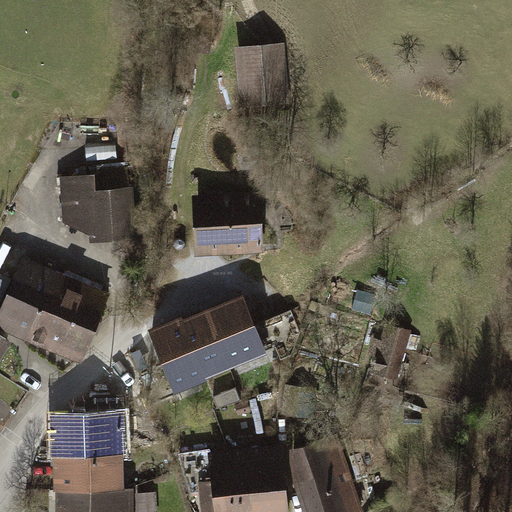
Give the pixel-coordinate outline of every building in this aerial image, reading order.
[(284,44),(232,50),(237,105),(290,100),(284,44)] [(88,245),(136,242),(132,190),(127,191),(125,169),(93,172),(93,176),(58,179),(62,224),(87,242),(88,245)] [(262,192),(193,196),(196,252),(266,247),(262,192)] [(0,330),(80,363),(107,296),(73,282),(74,279),(23,258),(0,312),(0,330)] [(154,332),(176,386),(205,375),(202,369),(227,359),(229,365),(265,351),(251,316),(237,300),(227,304),(232,314),(186,332),(182,321),(154,332)] [(413,330),(387,322),(381,340),(371,337),(367,350),(377,353),(371,373),(397,381),(413,330)] [(0,355),(8,343),(0,337),(0,355)] [(128,454),(125,386),(94,388),(87,421),(55,422),(56,456),(123,454),(128,454)] [(302,511),(362,511),(337,434),(288,450),(289,471),(302,511)] [(289,511),(283,448),(228,454),(234,511),(289,511)] [(204,511),(234,511),(228,454),(211,456),(210,450),(180,455),(190,492),(202,489),(204,511)] [(123,454),(56,456),(57,493),(124,492),(123,454)] [(133,511),(134,492),(124,492),(57,493),(57,511),(133,511)] [(158,511),(158,495),(138,496),(138,511),(158,511)]
